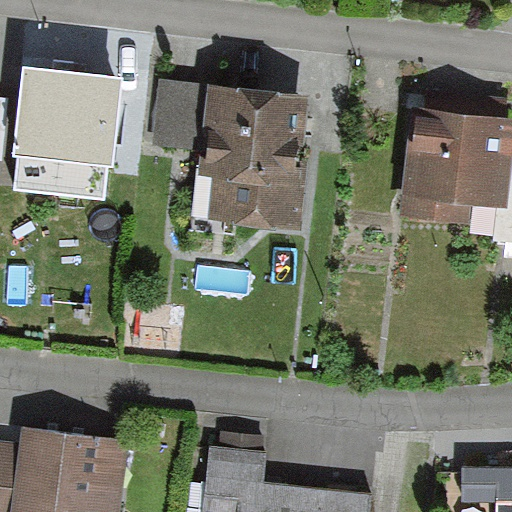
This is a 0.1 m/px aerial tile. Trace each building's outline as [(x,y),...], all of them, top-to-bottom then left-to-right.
[(123,79),(23,68),(13,155),(19,155),(15,189),(103,198),(107,163),(114,164),(123,79)] [(201,148),(208,85),(160,80),(154,143),(201,148)] [(309,95),(208,85),(201,148),(199,177),(211,178),(207,223),(306,233),(313,164),(302,162),(309,95)] [(0,176),(9,98),(0,96),(0,176)] [(511,121),(448,113),(415,110),(402,212),(470,220),(472,204),(498,207),(507,208),(511,162),(511,121)] [(511,162),(507,208),(498,207),(494,239),(511,241),(511,162)] [(123,511),(132,446),(22,431),(21,444),(11,511),(123,511)] [(11,511),(21,444),(0,441),(0,511),(11,511)] [(271,451),(209,444),(201,511),(370,511),(373,493),(268,481),(271,451)] [(511,511),(511,470),(461,471),(461,502),(501,501),(501,511),(511,511)]
